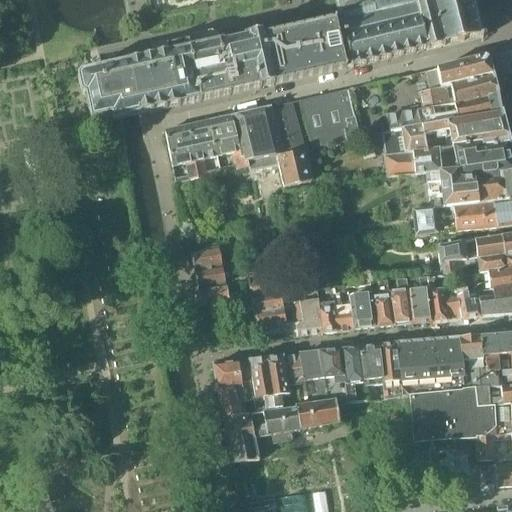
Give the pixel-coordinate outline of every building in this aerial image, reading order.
[(332,0),(336,18),(337,21),(335,21),(339,39),(346,70),(350,69),(351,70),(353,69),(426,51),(426,52),(446,47),(483,39),(473,0),(332,0)] [(217,43),(216,37),(210,33),(191,37),(188,43),(166,48),(167,54),(136,61),(130,62),(115,65),(106,67),(78,73),(89,123),(111,118),(112,122),(118,120),(125,119),(148,114),(344,71),(333,22),(263,37),(262,33),(247,36),(248,38),(223,43),(223,42),(217,43)] [(488,61),(484,59),(476,61),(436,71),(440,89),(440,90),(445,89),(492,77),(488,61)] [(475,101),(497,96),(492,77),(445,89),(447,100),(449,106),(475,101)] [(449,106),(447,100),(445,89),(430,93),(418,96),(420,106),(409,109),(410,114),(417,112),(449,106)] [(357,140),(347,92),(299,103),(312,150),(357,140)] [(500,115),(497,96),(475,101),(449,106),(417,112),(420,129),(500,115)] [(302,151),(290,105),(269,109),(281,156),(275,158),(282,189),(310,181),(304,151),(302,151)] [(281,156),(269,109),(230,118),(240,170),(249,168),(247,163),(251,162),(275,158),(281,156)] [(420,129),(417,112),(410,114),(385,119),(389,134),(420,129)] [(480,150),(507,145),(500,115),(420,129),(389,134),(381,135),(384,156),(382,156),(385,179),(413,177),(413,179),(420,178),(440,176),(442,176),(438,152),(427,153),(426,142),(449,138),(454,147),(478,143),(480,150)] [(240,170),(230,118),(209,123),(216,158),(229,155),(233,172),(240,170)] [(209,123),(187,128),(197,180),(207,178),(206,173),(204,161),(216,158),(209,123)] [(197,180),(187,128),(164,133),(171,169),(185,166),(187,177),(188,182),(197,180)] [(478,143),(454,147),(459,174),(461,180),(511,173),(511,168),(507,145),(480,150),(478,143)] [(442,176),(440,176),(420,178),(421,184),(432,183),(435,210),(453,209),(475,206),(511,204),(511,173),(461,180),(459,174),(442,176)] [(453,209),(435,210),(432,210),(434,238),(455,235),(477,233),(511,226),(511,204),(475,206),(453,209)] [(432,210),(426,211),(410,212),(413,240),(434,238),(432,210)] [(511,255),(511,235),(474,242),(475,255),(466,256),(466,262),(473,261),(476,261),(511,255)] [(466,262),(466,256),(465,244),(436,248),(438,266),(440,266),(466,263),(466,262)] [(193,273),(222,268),(218,248),(190,254),(193,273)] [(252,252),(254,261),(263,259),(261,250),(252,252)] [(511,270),(511,255),(476,261),(478,276),(486,275),(511,270)] [(463,280),(461,269),(474,267),(473,261),(466,262),(466,263),(440,266),(441,273),(442,279),(442,280),(463,280)] [(229,266),(222,268),(193,273),(197,291),(232,284),(229,266)] [(511,288),(511,270),(486,275),(486,283),(481,285),(476,287),(472,291),(473,294),(478,294),(511,288)] [(442,279),(441,273),(420,274),(421,281),(421,282),(428,281),(433,280),(442,279)] [(251,296),(279,291),(276,276),(248,281),(251,296)] [(447,323),(444,301),(442,291),(434,291),(433,280),(428,281),(433,325),(447,323)] [(421,282),(421,281),(405,282),(410,327),(433,325),(428,281),(421,282)] [(410,327),(405,282),(388,284),(392,328),(410,327)] [(236,284),(232,284),(197,291),(200,308),(228,302),(227,295),(238,292),(236,284)] [(378,298),(373,299),(373,300),(372,300),(376,330),(392,328),(388,284),(376,285),(378,298)] [(511,288),(478,294),(481,320),(511,316),(511,288)] [(336,290),(330,291),(336,334),(352,332),(350,309),(341,310),(339,294),(337,295),(336,290)] [(279,291),(251,296),(254,312),(282,307),(279,291)] [(336,334),(330,291),(317,293),(317,301),(318,306),(322,335),(336,334)] [(481,320),(478,294),(473,294),(467,295),(455,297),(455,299),(458,322),(481,320)] [(376,330),(372,300),(372,296),(349,299),(350,309),(352,332),(376,330)] [(458,322),(455,299),(444,301),(447,323),(458,322)] [(318,306),(317,301),(292,305),(294,324),(296,339),(322,335),(318,306)] [(285,323),(282,307),(254,312),(256,327),(261,326),(261,327),(261,328),(263,328),(285,325),(285,323)] [(294,324),(285,325),(263,328),(265,342),(296,339),(294,324)] [(511,336),(480,340),(457,341),(461,370),(466,370),(465,368),(473,368),(473,359),(486,358),(497,357),(510,356),(511,355),(511,336)] [(472,405),(469,388),(466,370),(461,370),(457,341),(396,346),(401,399),(409,398),(413,444),(474,439),(493,438),(495,437),(491,404),(472,405)] [(401,399),(396,346),(380,348),(383,387),(384,401),(401,399)] [(380,348),(362,350),(365,389),(383,387),(380,348)] [(365,389),(362,350),(342,352),(346,400),(345,401),(346,405),(367,404),(365,389)] [(346,400),(342,352),(318,354),(327,402),(335,401),(335,402),(345,401),(346,400)] [(327,402),(318,354),(298,356),(304,384),(314,382),(316,396),(306,398),(308,405),(318,403),(327,402)] [(511,371),(511,355),(510,356),(497,357),(486,358),(487,370),(487,374),(499,373),(511,372),(511,371)] [(298,356),(282,358),(287,389),(297,388),(299,406),(308,405),(306,398),(304,384),(298,356)] [(282,358),(265,360),(274,413),(283,411),(280,398),(288,397),(287,389),(282,358)] [(274,413),(265,360),(249,362),(251,381),(254,402),(264,400),(265,414),(274,413)] [(251,381),(249,362),(212,367),(216,388),(228,387),(228,392),(230,392),(235,396),(236,406),(239,406),(239,409),(241,409),(241,417),(246,417),(244,404),(240,383),(251,381)] [(511,384),(511,371),(511,372),(499,373),(487,374),(487,370),(483,370),(483,367),(473,368),(465,368),(466,370),(469,388),(511,386),(511,385),(511,384)] [(511,384),(511,385),(511,386),(469,388),(472,405),(491,404),(511,403),(511,384)] [(223,420),(241,417),(241,409),(239,409),(239,406),(236,406),(235,396),(230,392),(228,392),(228,387),(216,388),(217,392),(223,420)] [(339,425),(335,402),(335,401),(327,402),(318,403),(308,405),(299,406),(294,407),(294,410),(283,411),(274,413),(265,414),(246,417),(241,417),(223,420),(232,466),(258,461),(256,449),(291,442),(289,435),(339,425)] [(511,403),(491,404),(495,437),(511,435),(511,403)] [(494,462),(493,438),(474,439),(476,463),(494,462)] [(511,454),(494,456),(494,462),(511,461),(511,454)] [(511,464),(494,465),(495,490),(511,489),(511,464)]
